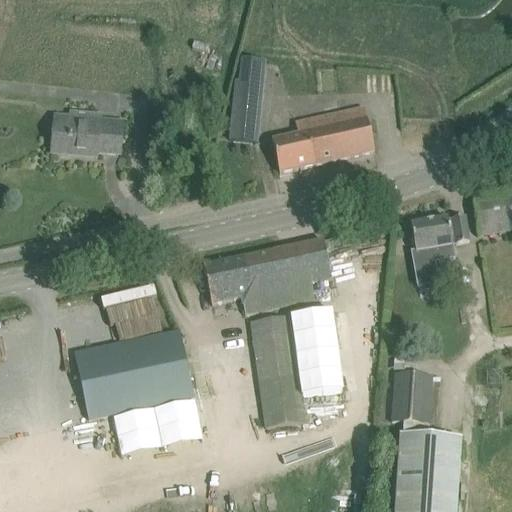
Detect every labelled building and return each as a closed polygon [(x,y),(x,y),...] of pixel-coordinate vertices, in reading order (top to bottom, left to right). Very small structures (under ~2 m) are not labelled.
[(266,9),(243,100),(282,110),(305,19),(266,9)] [(296,126),(298,137),(272,143),(279,176),(374,155),(364,110),(296,126)] [(103,117),(78,115),(70,115),(70,119),(55,118),(52,155),(95,159),(97,159),(97,155),(120,157),(123,123),(102,121),(103,117)] [(511,233),(511,190),(472,199),(480,240),(511,233)] [(415,253),(411,254),(417,289),(439,285),(435,265),(455,262),(453,249),(452,247),(469,244),(465,219),(448,222),(448,221),(411,227),(414,247),(415,253)] [(314,303),(311,287),(332,282),(323,243),(203,268),(212,308),(242,301),(245,318),(314,303)] [(359,384),(351,335),(348,315),(291,323),(290,320),(251,325),(262,401),(266,431),(306,424),(302,396),(313,394),(313,390),(359,384)] [(194,399),(184,354),(180,335),(75,357),(88,422),(103,419),(110,449),(150,443),(143,410),(194,399)] [(228,389),(223,368),(208,372),(212,393),(228,389)] [(414,438),(415,426),(430,427),(433,378),(394,375),(390,425),(404,425),(403,438),(400,438),(395,511),(457,511),(462,441),(414,438)] [(23,452),(19,459),(18,461),(17,467),(18,472),(22,483),(25,486),(31,490),(41,492),(48,491),(55,487),(62,480),(65,475),(66,463),(65,457),(62,453),(54,446),(48,444),(40,443),(36,443),(28,447),(23,452)]
